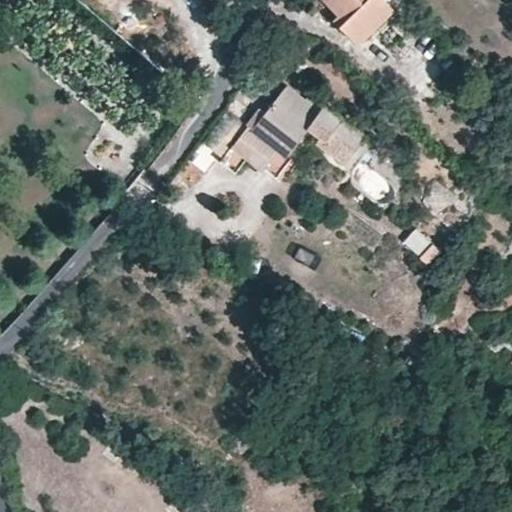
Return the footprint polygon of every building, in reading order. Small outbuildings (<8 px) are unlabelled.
[(387,0),(324,0),(339,14),(346,21),(341,26),(354,40),(391,4),(387,0)] [(396,9),(391,4),(354,40),(359,45),(396,9)] [(346,21),(339,14),(334,19),(341,26),(346,21)] [(469,52),(458,41),(439,59),(450,70),(469,52)] [(263,138),(286,156),(309,128),(320,137),(316,143),(345,165),(366,137),(324,104),(321,109),(287,84),(264,114),(259,110),(222,158),(237,170),(250,153),(263,138)] [(286,156),(263,138),(250,153),(274,173),(286,156)] [(439,244),(419,225),(404,240),(424,260),(439,244)] [(107,432),(89,419),(79,435),(89,442),(91,441),(98,446),(107,432)] [(143,455),(127,445),(112,470),(129,480),(143,455)]
